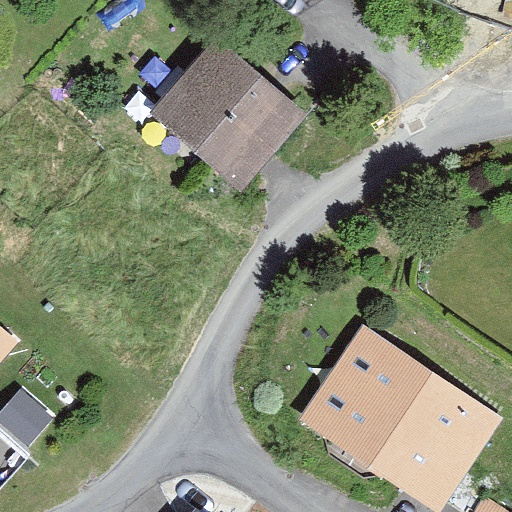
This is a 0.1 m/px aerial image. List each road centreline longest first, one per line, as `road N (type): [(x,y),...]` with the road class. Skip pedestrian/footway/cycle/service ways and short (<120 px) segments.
road 1 (residential): [(189,422),(263,267),(356,176),(458,124),(511,116)]
road 2 (residential): [(84,511),(152,469),(189,422)]
road 3 (residential): [(293,511),(189,422)]
